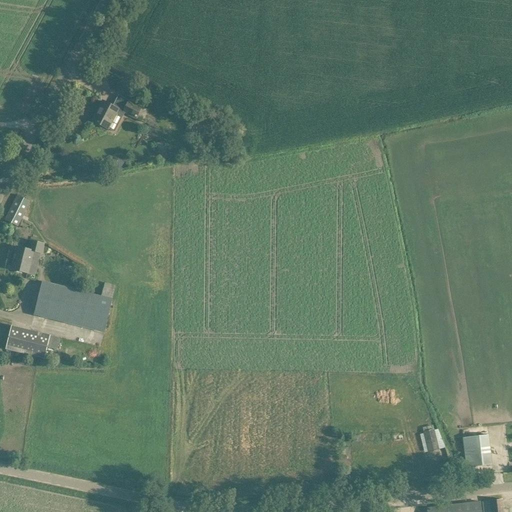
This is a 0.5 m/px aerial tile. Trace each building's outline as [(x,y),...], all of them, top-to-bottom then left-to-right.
[(99,110),(93,121),(102,126),(107,129),(118,109),(136,118),(141,107),(127,99),(118,95),(112,106),(103,101),(98,110),(99,110)] [(219,130),(190,119),(186,130),(214,142),(219,130)] [(228,145),(232,136),(222,132),(218,141),(228,145)] [(17,226),(30,201),(26,199),(17,195),(5,220),(17,226)] [(34,258),(35,252),(41,254),(44,244),(41,243),(31,241),(29,250),(17,247),(11,270),(27,274),(31,258),(34,258)] [(43,282),(35,315),(104,332),(112,300),(100,297),(43,282)] [(11,326),(5,350),(44,359),(47,347),(50,335),(11,326)] [(423,428),(428,452),(445,448),(438,429),(434,430),(433,425),(423,428)] [(491,465),(488,435),(463,438),(466,468),(491,465)] [(503,511),(502,500),(482,502),(483,511),(503,511)] [(427,508),(426,511),(480,511),(480,502),(427,508)]
